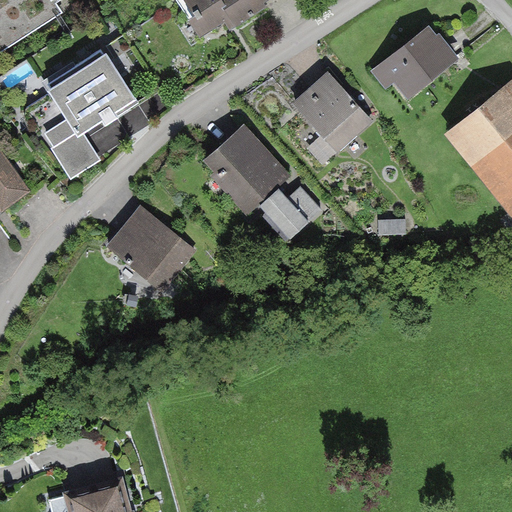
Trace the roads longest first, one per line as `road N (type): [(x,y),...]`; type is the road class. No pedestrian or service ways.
road 1 (track): [(511,246),(352,268),(246,296),(186,318),(0,420)]
road 2 (residential): [(0,327),(71,221),(159,137),(365,0)]
